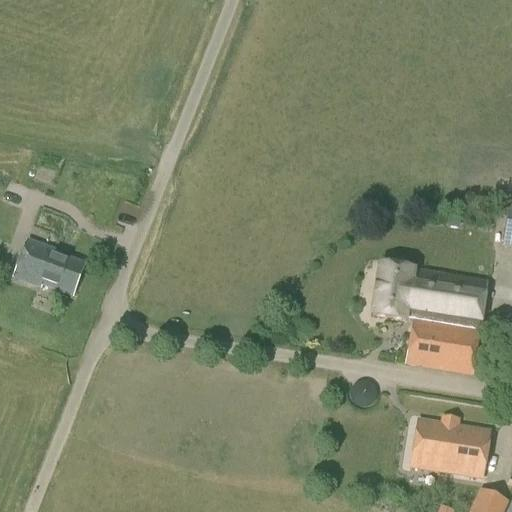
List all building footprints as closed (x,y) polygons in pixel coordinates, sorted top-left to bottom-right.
[(511,204),(508,204),(502,247),(511,248),(511,204)] [(73,298),(84,268),(53,257),(54,254),(29,244),(16,279),(41,289),(42,286),(73,298)] [(413,324),(479,334),(488,284),(381,267),(373,317),(413,324)] [(472,377),(479,334),(413,324),(406,366),(472,377)] [(481,481),(488,434),(413,423),(409,447),(359,439),(356,461),(481,481)] [(479,491),(469,511),(504,511),(508,504),(479,491)]
